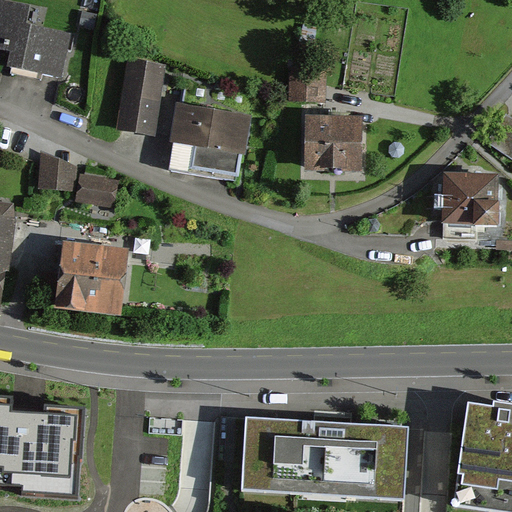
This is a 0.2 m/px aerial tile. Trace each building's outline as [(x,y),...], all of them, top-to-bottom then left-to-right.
[(32,10),(0,4),(0,54),(13,57),(10,75),(62,84),(70,37),(29,29),(32,10)] [(166,69),(129,63),(118,136),(154,142),(166,69)] [(293,78),(292,108),(324,109),(325,79),(293,78)] [(252,122),(178,110),(172,151),(194,155),(191,173),(238,180),(241,161),(246,160),(252,122)] [(511,121),(505,117),(488,145),(511,160),(511,121)] [(334,122),(306,122),(305,177),(361,177),(362,123),(334,122)] [(75,171),(42,155),(39,192),(73,194),(75,171)] [(116,181),(80,177),(77,204),(113,208),(116,181)] [(498,181),(446,180),(445,233),(473,234),(473,239),(497,239),(498,197),(498,181)] [(0,200),(0,309),(0,310),(5,272),(10,272),(16,225),(13,204),(0,200)] [(129,248),(65,241),(57,310),(121,317),(129,248)] [(11,398),(0,397),(0,483),(25,486),(25,490),(78,494),(84,408),(47,405),(46,415),(10,412),(11,398)] [(481,407),(469,405),(453,507),(489,511),(511,511),(511,408),(494,406),(493,409),(481,407)] [(349,427),(248,419),(242,493),(401,505),(406,431),(349,427)] [(142,499),(134,502),(130,507),(126,511),(171,511),(170,511),(166,506),(160,502),(154,499),(147,499),(142,499)]
